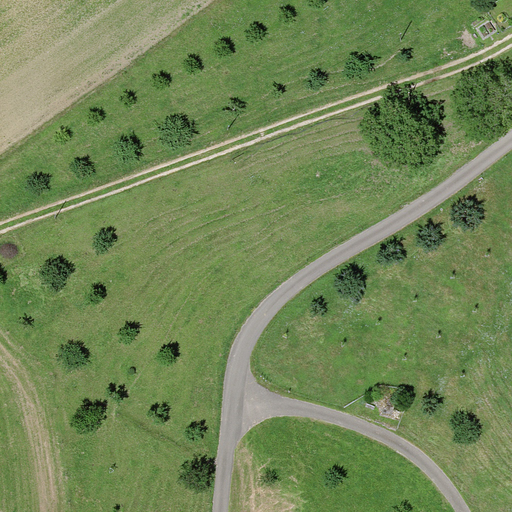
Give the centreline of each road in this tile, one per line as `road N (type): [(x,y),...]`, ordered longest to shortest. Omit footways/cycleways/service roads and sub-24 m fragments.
road 1 (track): [(511,39),(425,81),(0,235)]
road 2 (unclassified): [(511,138),(430,200),(303,277),(263,313),(236,368),(219,511)]
road 3 (track): [(230,399),(370,429),(434,471),(462,511)]
